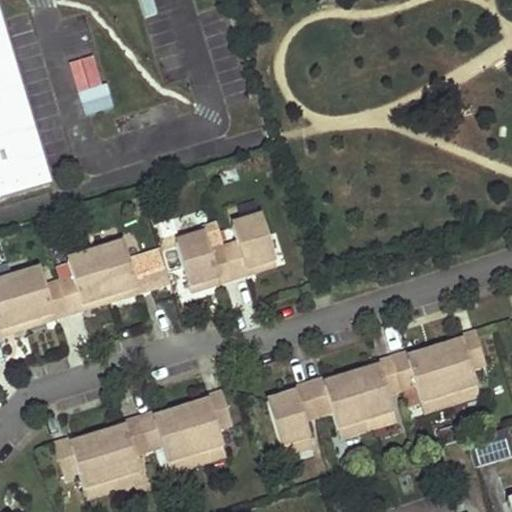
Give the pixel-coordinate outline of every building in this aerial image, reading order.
[(0,201),(44,189),(0,27),(0,201)] [(72,83),(97,79),(91,49),(66,53),(72,83)] [(160,113),(126,123),(129,134),(163,123),(160,113)] [(274,263),(261,219),(232,228),(237,245),(210,254),(205,237),(175,246),(189,289),(217,281),(218,286),(248,277),(247,272),(274,263)] [(54,322),(84,312),(81,305),(94,301),(96,306),(123,297),(121,292),(134,288),(136,295),(152,291),(144,263),(129,267),(125,250),(69,267),(74,284),(46,292),(41,276),(0,287),(0,338),(1,338),(0,335),(0,330),(11,327),(13,332),(40,323),(38,318),(51,314),(54,322)] [(276,268),(274,263),(247,272),(248,277),(276,268)] [(217,281),(189,289),(190,295),(218,286),(217,281)] [(134,288),(121,292),(123,297),(96,306),(94,301),(81,305),(84,312),(136,295),(134,288)] [(51,314),(38,318),(40,323),(13,332),(11,327),(0,330),(0,335),(1,338),(54,322),(51,314)] [(462,347),(449,351),(448,346),(421,355),(422,359),(409,364),(407,356),(377,366),(379,374),(367,378),(365,373),(338,382),(339,386),(327,390),(324,383),(294,393),(297,400),(284,404),(282,400),(267,404),(282,448),(311,438),(305,421),(332,412),(338,429),(393,411),(388,394),(415,385),(421,402),(476,384),(471,367),(485,362),(475,334),(460,339),(462,347)] [(462,347),(460,339),(447,344),(448,346),(449,351),(462,347)] [(421,355),(420,352),(407,356),(409,364),(422,359),(421,355)] [(379,374),(377,366),(364,370),(365,373),(367,378),(379,374)] [(338,382),(337,379),(324,383),(327,390),(339,386),(338,382)] [(479,393),(476,384),(421,402),(424,412),(479,393)] [(297,400),(294,393),(281,397),(282,400),(284,404),(297,400)] [(155,423),(153,416),(123,425),(125,433),(112,437),(111,432),(83,440),(85,445),(72,449),(70,442),(54,447),(63,476),(78,471),(83,488),(139,470),(133,454),(161,445),(166,461),(222,444),(216,427),(230,423),(222,395),(206,400),(208,407),(195,411),(194,406),(166,414),(168,419),(155,423)] [(208,407),(206,400),(193,404),(194,406),(195,411),(208,407)] [(396,420),(393,411),(338,429),(341,439),(396,420)] [(166,414),(166,412),(153,416),(155,423),(168,419),(166,414)] [(125,433),(123,425),(110,429),(111,432),(112,437),(125,433)] [(468,443),(476,469),(511,457),(511,445),(507,430),(468,443)] [(83,440),(83,438),(70,442),(72,449),(85,445),(83,440)] [(314,448),(311,438),(282,448),(285,458),(314,448)] [(225,453),(222,444),(166,461),(169,471),(225,453)] [(142,480),(139,470),(83,488),(86,498),(142,480)]
